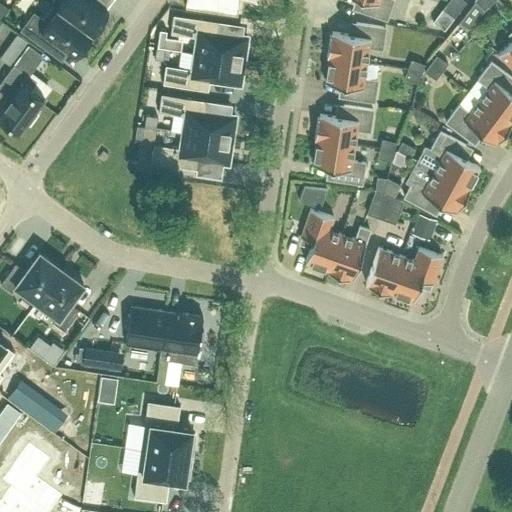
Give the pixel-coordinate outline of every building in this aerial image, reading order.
[(60,0),(56,6),(90,31),(105,9),(92,0),(60,0)] [(184,0),(184,5),(236,12),(237,0),(184,0)] [(360,0),(357,8),(385,18),(391,0),(360,0)] [(448,0),(445,0),(440,7),(451,15),(458,7),(448,0)] [(73,53),(90,31),(56,6),(52,4),(43,18),(33,11),(20,29),(48,50),(55,40),(73,53)] [(181,13),(179,32),(196,35),(194,51),(242,58),(246,34),(207,28),(208,18),(181,13)] [(327,55),(365,61),(368,45),(381,47),(384,25),(355,21),(353,33),(331,30),(330,34),(328,33),(325,55),(327,55)] [(158,27),(156,44),(169,46),(171,35),(165,34),(166,28),(158,27)] [(3,56),(12,62),(28,41),(19,34),(3,56)] [(511,36),(497,51),(511,66),(511,36)] [(155,45),(153,56),(162,57),(164,46),(155,45)] [(174,64),(171,82),(198,86),(200,76),(239,82),(242,58),(194,51),(191,66),(174,64)] [(429,61),(439,69),(445,62),(435,54),(429,61)] [(365,61),(327,55),(323,80),(346,83),(344,95),(373,100),(376,78),(363,76),(365,61)] [(409,58),(406,67),(418,71),(422,62),(409,58)] [(487,85),(478,98),(508,121),(511,115),(511,92),(506,87),(511,78),(511,76),(489,60),(476,77),(487,85)] [(439,69),(429,61),(423,69),(433,77),(439,69)] [(23,73),(13,66),(0,83),(0,86),(8,93),(0,103),(0,116),(17,129),(24,118),(28,121),(35,110),(32,108),(41,95),(19,79),(23,73)] [(406,67),(403,76),(415,81),(418,71),(406,67)] [(170,93),(167,111),(184,114),(182,130),(231,137),(234,113),(195,107),(196,97),(170,93)] [(508,121),(478,98),(468,110),(457,102),(444,120),(468,138),(475,128),(493,141),(495,138),(497,139),(510,122),(508,121)] [(313,137),(315,137),(353,143),(355,127),(368,130),(372,108),(342,103),(341,116),(319,112),(318,116),(316,116),(313,137)] [(145,112),(144,124),(155,125),(157,114),(145,112)] [(144,124),(142,136),(154,138),(155,126),(144,124)] [(422,145),(414,158),(433,168),(466,187),(478,165),(459,154),(465,143),(439,129),(428,148),(422,145)] [(162,143),(159,161),(186,165),(188,155),(227,161),(231,137),(182,130),(179,146),(162,143)] [(353,143),(315,137),(311,162),(333,165),(331,178),(360,182),(364,160),(350,158),(353,143)] [(394,141),(380,137),(378,146),(391,150),(394,141)] [(396,148),(407,155),(412,146),(400,139),(396,148)] [(378,146),(375,155),(389,159),(391,150),(378,146)] [(466,187),(433,168),(425,182),(413,176),(403,195),(429,209),(435,198),(454,209),(456,206),(458,207),(468,188),(466,187)] [(380,217),(388,195),(373,190),(365,212),(380,217)] [(388,195),(380,217),(392,221),(400,199),(388,195)] [(304,260),(328,268),(340,232),(328,228),(333,215),(309,207),(300,235),(311,239),(304,260)] [(418,213),(413,227),(430,233),(435,219),(418,213)] [(340,232),(328,268),(327,270),(347,277),(348,275),(351,277),(369,228),(358,224),(354,237),(340,232)] [(388,292),(388,290),(401,253),(377,245),(364,281),(368,282),(367,284),(388,292)] [(413,258),(401,253),(388,290),(412,298),(419,277),(431,281),(441,253),(418,245),(413,258)] [(36,300),(61,266),(39,250),(25,269),(15,262),(0,281),(11,290),(15,284),(36,300)] [(36,300),(56,315),(52,320),(63,328),(78,308),(69,301),(83,282),(61,266),(36,300)] [(130,303),(125,338),(160,344),(161,344),(162,332),(166,309),(130,303)] [(160,344),(158,356),(195,362),(198,337),(200,337),(201,329),(199,329),(202,314),(166,309),(162,332),(161,344),(160,344)] [(28,320),(18,332),(35,346),(45,334),(28,320)] [(0,339),(0,374),(2,373),(0,371),(0,367),(13,350),(0,339)] [(144,392),(136,446),(187,453),(191,426),(187,425),(188,421),(173,419),(176,397),(144,392)] [(19,469),(9,483),(48,511),(63,493),(37,474),(48,459),(25,442),(11,463),(19,469)] [(136,446),(128,500),(160,505),(163,483),(179,485),(179,481),(183,481),(187,453),(136,446)] [(0,511),(48,511),(9,483),(0,495),(0,511)]
